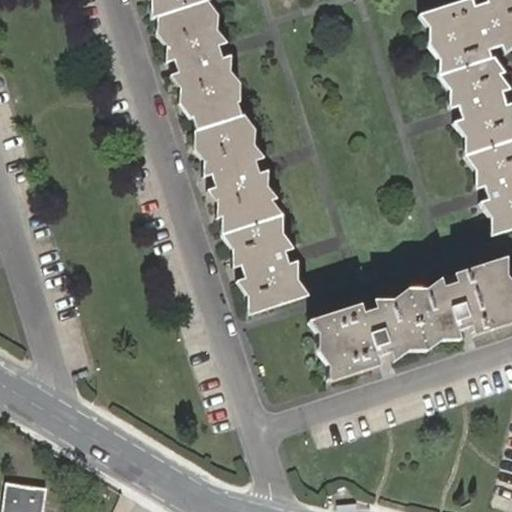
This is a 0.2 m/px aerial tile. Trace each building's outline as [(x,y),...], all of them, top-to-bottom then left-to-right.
[(139,0),(239,316),(294,298),(300,296),(288,256),(260,167),(224,53),(207,0),(139,0)] [(511,0),(457,0),(414,14),(447,117),(472,196),(485,237),(493,234),(511,227),(511,110),(495,58),(511,52),(511,0)] [(449,274),(400,290),(419,351),(466,336),(511,321),(511,296),(500,258),(449,274)] [(364,301),(301,321),(321,382),(386,361),(419,351),(400,290),(364,301)] [(42,511),(46,488),(6,482),(2,511),(42,511)]
